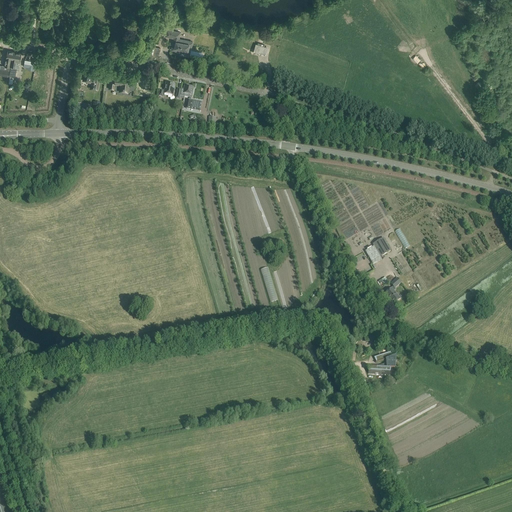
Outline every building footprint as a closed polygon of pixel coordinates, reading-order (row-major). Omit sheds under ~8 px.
[(168,30),(169,27),(167,27),(166,29),(164,29),(164,32),(166,33),(165,36),(173,38),(171,50),(176,51),(177,48),(188,51),(189,46),(191,47),(192,42),(179,39),(180,32),(168,30)] [(258,43),(257,46),(256,46),(255,52),(265,55),(267,49),(264,48),(265,45),(258,43)] [(158,60),(160,48),(154,47),(152,59),(158,60)] [(4,65),(4,66),(10,67),(11,59),(12,59),(13,59),(15,52),(7,51),(6,56),(4,65)] [(11,67),(9,76),(10,76),(15,76),(16,68),(15,68),(15,67),(15,65),(19,66),(20,62),(20,58),(21,53),(15,52),(13,59),(12,59),(11,67)] [(415,55),(412,58),(417,63),(420,60),(415,55)] [(25,60),(23,66),(28,68),(28,70),(33,71),(35,62),(25,60)] [(420,60),(417,64),(423,69),(426,66),(420,60)] [(0,68),(0,74),(8,76),(9,70),(0,68)] [(97,89),(99,76),(97,76),(98,74),(93,73),(93,72),(89,71),(89,72),(85,71),(83,80),(92,82),(91,85),(91,88),(97,89)] [(111,74),(109,89),(114,90),(115,85),(120,86),(119,92),(128,93),(128,90),(129,83),(129,82),(130,82),(130,78),(122,77),(120,77),(120,75),(120,76),(111,74)] [(164,94),(173,96),(175,85),(166,83),(164,94)] [(181,90),(180,96),(184,97),(191,98),(192,95),(193,88),(184,87),(184,90),(181,90)] [(188,100),(186,109),(200,112),(202,102),(188,100)] [(78,102),(77,110),(92,111),(93,103),(78,102)] [(395,231),(404,249),(409,246),(401,228),(395,231)] [(383,238),(373,244),(374,246),(380,257),(391,251),(383,238)] [(374,246),(365,251),(373,265),(381,260),(380,257),(374,246)] [(269,268),(261,270),(270,302),(278,300),(269,268)] [(397,278),(391,284),(394,287),(395,288),(401,283),(397,278)] [(391,288),(386,293),(390,298),(389,299),(394,305),(395,304),(396,304),(398,303),(398,301),(400,299),(391,288)] [(368,374),(373,374),(389,375),(390,369),(394,369),(395,356),(391,358),(389,353),(375,358),(377,363),(386,360),(387,368),(368,367),(368,374)]
